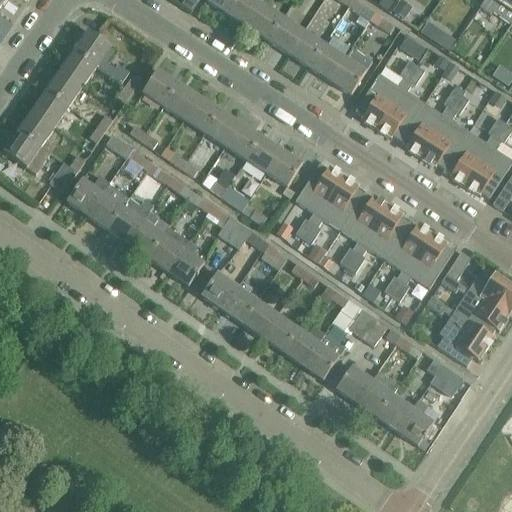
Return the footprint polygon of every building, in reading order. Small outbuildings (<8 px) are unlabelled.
[(207,0),(205,4),(225,18),(236,0),(207,0)] [(245,0),(236,0),(225,18),(245,31),(260,9),(245,0)] [(337,0),(336,2),(348,10),(353,1),(352,0),(337,0)] [(511,28),(511,26),(511,0),(486,0),(479,11),(490,19),(492,15),(511,28)] [(353,1),(348,10),(360,18),(357,22),(365,31),(375,15),(353,1)] [(260,9),(245,31),(266,44),(281,23),(260,9)] [(281,23),(266,44),(287,58),(302,36),(281,23)] [(433,42),(450,42),(450,31),(434,30),(433,42)] [(87,35),(73,55),(94,70),(120,89),(128,77),(116,69),(114,73),(107,68),(115,56),(109,52),(110,51),(87,35)] [(302,36),(287,58),(308,71),(322,50),(302,36)] [(357,47),(351,55),(367,68),(373,61),(357,47)] [(322,50),(308,71),(328,85),(342,63),(322,50)] [(73,55),(58,76),(80,91),(94,70),(73,55)] [(433,67),(444,74),(450,66),(447,64),(438,59),(433,67)] [(342,63),(328,85),(350,99),(365,75),(342,63)] [(360,123),(375,133),(416,70),(408,64),(398,79),(401,81),(396,89),(378,78),(354,115),(362,120),(360,123)] [(458,72),(450,66),(444,74),(442,78),(451,84),(458,72)] [(424,75),(416,70),(375,133),(390,143),(392,140),(399,144),(423,107),(406,96),(411,88),(414,90),(424,75)] [(136,73),(123,91),(131,96),(143,78),(136,73)] [(140,97),(162,111),(177,87),(157,73),(140,97)] [(58,76),(44,96),(66,111),(80,91),(58,76)] [(162,111),(182,124),(198,100),(177,87),(162,111)] [(478,97),(488,104),(494,95),(483,88),(478,97)] [(131,96),(123,91),(116,101),(124,106),(131,96)] [(440,118),(423,107),(399,144),(406,148),(404,151),(419,161),(460,98),(452,93),(442,108),(445,110),(440,118)] [(494,95),(488,104),(499,112),(506,102),(494,95)] [(44,96),(30,116),(52,131),(66,111),(44,96)] [(468,103),(460,98),(419,161),(435,171),(437,168),(444,173),(468,135),(450,124),(455,117),(458,119),(468,103)] [(182,124),(203,137),(218,113),(198,100),(182,124)] [(203,137),(223,150),(239,127),(218,113),(203,137)] [(30,116),(16,136),(38,151),(52,131),(30,116)] [(105,118),(96,131),(103,137),(112,123),(105,118)] [(485,147),(468,135),(444,173),(450,177),(448,180),(464,190),(505,127),(497,122),(487,137),(490,139),(485,147)] [(120,131),(140,145),(146,137),(125,123),(120,131)] [(223,150),(244,164),(260,140),(239,127),(223,150)] [(511,132),(511,131),(505,127),(464,190),(479,200),(481,197),(489,202),(511,165),(511,164),(495,153),(500,145),(503,147),(511,132)] [(103,137),(96,131),(89,141),(96,147),(103,137)] [(38,151),(16,136),(2,156),(33,178),(47,158),(38,151)] [(140,145),(160,159),(166,150),(146,137),(140,145)] [(126,162),(126,161),(132,152),(112,138),(105,147),(126,162)] [(244,164),(265,177),(281,154),(260,140),(244,164)] [(160,159),(180,172),(186,164),(166,150),(160,159)] [(153,166),(132,152),(126,161),(147,175),(153,166)] [(281,154),(265,177),(286,190),(287,191),(302,168),(281,154)] [(77,158),(67,172),(74,176),(83,163),(77,158)] [(186,164),(180,172),(201,187),(207,179),(186,164)] [(147,175),(166,188),(172,179),(153,166),(147,175)] [(74,176),(67,172),(62,168),(47,189),(60,197),(74,176)] [(304,223),(295,238),(302,243),(343,180),(328,170),(326,173),(319,168),(294,205),(312,217),(307,225),(304,223)] [(166,188),(187,203),(193,194),(172,179),(166,188)] [(359,190),(343,180),(302,243),(310,248),(320,233),(317,231),(322,223),(339,235),(364,197),(357,193),(359,190)] [(64,206),(85,220),(107,188),(96,181),(90,190),(80,183),(64,206)] [(209,192),(220,200),(226,192),(215,185),(209,192)] [(492,208),(502,215),(511,199),(511,189),(507,186),(492,208)] [(85,220),(106,234),(121,212),(128,203),(107,188),(85,220)] [(286,190),(281,197),(289,202),(293,196),(287,191),(286,190)] [(226,192),(220,200),(232,208),(238,201),(226,192)] [(187,203),(207,217),(213,208),(193,194),(187,203)] [(370,202),(364,197),(339,235),(357,246),(352,253),(349,252),(339,267),(347,272),(388,209),(372,199),(370,202)] [(106,234),(125,248),(140,226),(141,226),(147,216),(153,208),(143,205),(139,210),(128,203),(121,212),(106,234)] [(242,215),(261,228),(266,220),(247,207),(242,215)] [(216,239),(226,247),(240,227),(213,208),(207,217),(223,228),(216,239)] [(366,252),(384,263),(408,226),(401,222),(403,219),(388,209),(347,272),(355,277),(365,262),(362,260),(366,252)] [(125,248),(146,262),(161,240),(167,230),(147,216),(141,226),(140,226),(125,248)] [(415,230),(408,226),(384,263),(401,275),(396,282),(393,280),(383,295),(391,300),(432,237),(417,227),(415,230)] [(263,243),(240,227),(226,247),(236,254),(244,242),(261,254),(267,246),(263,243)] [(282,227),(275,238),(284,244),(291,234),(282,227)] [(447,247),(432,237),(391,300),(399,306),(409,290),(406,288),(411,281),(429,292),(453,255),(445,250),(447,247)] [(146,262),(166,276),(188,245),(180,239),(173,248),(161,240),(146,262)] [(188,245),(166,276),(186,290),(201,267),(190,259),(196,250),(188,245)] [(267,246),(261,254),(264,256),(260,262),(278,274),(288,261),(267,246)] [(315,249),(307,261),(317,267),(321,262),(325,256),(315,249)] [(460,256),(445,279),(455,285),(470,262),(460,256)] [(321,262),(318,267),(327,274),(331,268),(321,262)] [(290,274),(301,282),(307,274),(296,266),(290,274)] [(307,274),(301,282),(313,291),(319,282),(307,274)] [(199,299),(220,313),(236,291),(214,276),(199,299)] [(476,282),(468,293),(508,320),(511,313),(511,289),(494,278),(486,289),(476,282)] [(508,320),(468,293),(455,285),(445,279),(440,286),(455,296),(457,293),(465,298),(454,315),(490,340),(491,339),(493,341),(493,340),(491,339),(495,333),(498,335),(508,320)] [(351,291),(351,292),(360,298),(366,290),(356,284),(351,291)] [(331,303),(342,311),(348,302),(328,288),(319,301),(328,307),(331,303)] [(362,299),(361,299),(371,306),(378,296),(369,289),(362,299)] [(220,313),(240,328),(256,305),(236,291),(220,313)] [(478,365),(494,341),(493,340),(493,341),(491,339),(490,340),(454,315),(431,300),(426,308),(441,318),(443,315),(450,320),(438,338),(443,341),(436,351),(466,370),(472,360),(477,364),(478,365)] [(348,302),(342,311),(331,326),(343,335),(360,311),(348,302)] [(240,328),(259,341),(275,319),(256,305),(240,328)] [(402,310),(395,321),(404,328),(412,316),(402,310)] [(347,333),(360,342),(374,322),(361,313),(347,333)] [(259,341),(280,355),(295,333),(275,319),(259,341)] [(374,322),(360,342),(371,350),(385,331),(374,322)] [(280,355),(301,370),(323,338),(313,331),(306,341),(295,333),(280,355)] [(384,341),(396,349),(401,341),(390,333),(384,341)] [(323,338),(301,370),(321,384),(343,352),(323,338)] [(396,349),(409,358),(416,363),(421,356),(422,355),(401,341),(396,349)] [(433,363),(421,356),(416,363),(411,372),(421,379),(425,373),(433,363)] [(411,372),(416,363),(409,358),(402,370),(408,376),(411,372)] [(425,373),(435,379),(442,369),(433,363),(425,373)] [(442,369),(435,379),(454,393),(461,383),(442,369)] [(334,393),(355,408),(376,376),(375,376),(369,384),(350,371),(334,393)] [(355,408),(375,422),(397,391),(376,376),(355,408)] [(396,435),(411,413),(391,399),(375,422),(395,436),(396,435)] [(396,435),(395,436),(415,450),(416,450),(422,454),(427,448),(420,443),(431,428),(420,420),(426,411),(417,405),(411,413),(396,435)]
